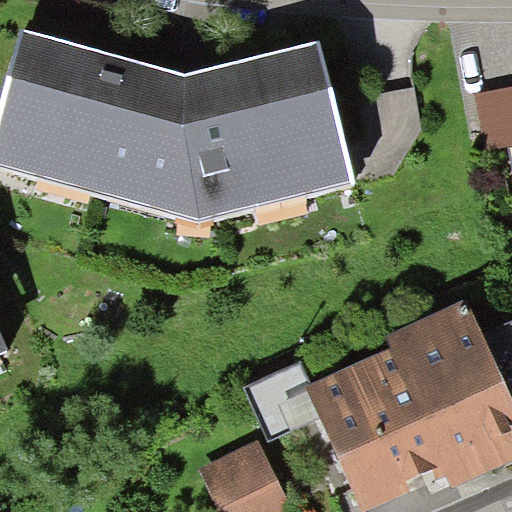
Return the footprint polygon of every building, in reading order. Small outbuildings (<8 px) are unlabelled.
[(186,86),(25,41),(0,131),(0,175),(200,230),(356,193),(320,51),(211,80),(186,86)] [(511,147),(511,88),(474,95),(484,152),(511,147)] [(481,338),(466,306),(387,342),(392,355),(306,394),(360,511),(376,511),(412,496),(408,487),(423,480),(434,475),(438,484),(448,480),(453,492),(511,465),(511,405),(511,404),(481,338)] [(511,323),(481,338),(511,404),(511,323)] [(200,471),(218,511),(291,511),(259,443),(200,471)]
